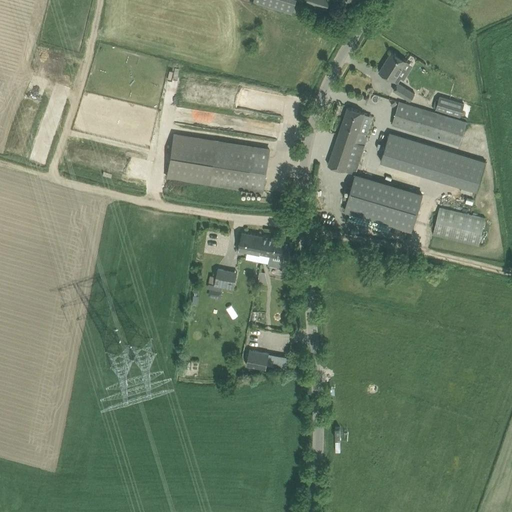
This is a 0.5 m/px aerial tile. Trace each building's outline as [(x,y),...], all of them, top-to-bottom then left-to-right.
[(293,13),(296,0),(253,0),(253,1),(293,13)] [(327,12),(330,0),(306,0),(305,5),(327,12)] [(395,81),(407,61),(392,51),(379,72),(388,77),(395,81)] [(411,101),(415,93),(398,83),(394,90),(411,101)] [(436,99),(434,107),(436,108),(436,110),(461,117),(464,107),(439,100),(436,99)] [(460,145),(467,122),(399,102),(392,125),(460,145)] [(365,136),(366,134),(359,131),(365,113),(348,107),(328,165),(355,174),(368,137),(365,136)] [(381,161),(477,191),(486,162),(390,132),(381,161)] [(263,191),(270,150),(217,141),(174,134),(167,175),(210,182),(263,191)] [(355,175),(345,210),(413,230),(423,195),(355,175)] [(479,246),(485,218),(440,207),(433,235),(479,246)] [(261,253),(263,247),(261,246),(263,235),(242,232),(240,241),(239,249),(248,251),(261,253)] [(287,269),(292,241),(263,235),(261,246),(263,247),(261,253),(270,255),(269,262),(268,265),(277,266),(277,267),(287,269)] [(269,262),(270,255),(261,253),(248,251),(246,258),(269,262)] [(234,289),(237,272),(218,268),(216,276),(210,274),(209,283),(208,289),(210,289),(209,296),(221,298),(223,287),(234,289)] [(425,283),(364,271),(360,289),(422,301),(425,283)] [(266,369),(269,353),(250,349),(247,365),(266,369)] [(364,368),(363,373),(371,375),(372,375),(372,374),(382,376),(382,377),(394,379),(396,370),(396,369),(398,360),(390,359),(390,358),(385,358),(386,358),(385,360),(366,357),(366,356),(364,368)] [(414,379),(411,399),(422,401),(425,381),(414,379)] [(390,400),(387,409),(413,417),(416,408),(390,400)] [(351,427),(348,444),(364,447),(364,445),(370,446),(372,435),(365,434),(367,425),(373,426),(376,410),(366,408),(366,407),(356,405),(353,420),(352,420),(350,427),(351,427)]
